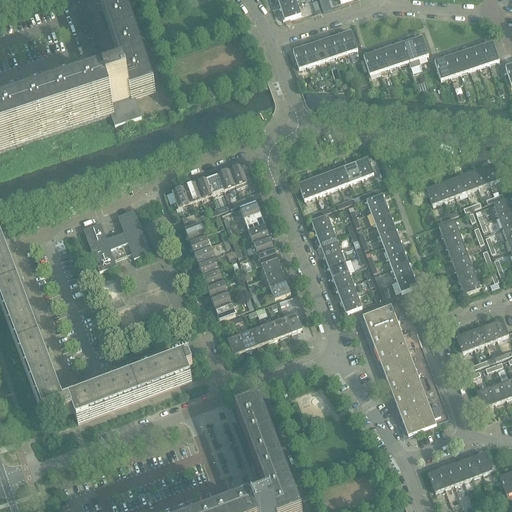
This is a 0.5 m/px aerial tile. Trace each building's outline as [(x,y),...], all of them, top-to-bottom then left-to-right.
[(17,124),(0,129),(0,154),(111,117),(108,108),(132,100),(135,99),(155,92),(123,0),(98,0),(112,40),(110,41),(109,41),(113,52),(114,52),(116,51),(128,89),(115,93),(112,87),(115,86),(109,69),(94,74),(100,91),(102,90),(109,88),(111,95),(107,96),(105,97),(104,95),(82,102),(80,94),(68,98),(71,106),(28,120),(26,112),(14,116),(17,124)] [(295,0),(277,0),(281,11),(297,6),(295,0)] [(297,6),(281,11),(285,23),(301,17),(297,6)] [(358,53),(352,34),(342,37),(348,56),(358,53)] [(342,37),(332,41),(338,59),(348,56),(342,37)] [(422,40),(412,43),(419,62),(429,58),(422,40)] [(332,41),(322,44),(328,63),(338,59),(332,41)] [(412,43),(403,46),(409,65),(411,71),(421,67),(419,62),(412,43)] [(322,44),(312,47),(319,66),(328,63),(322,44)] [(493,45),(483,48),(489,67),(499,64),(493,45)] [(403,46),(393,49),(399,68),(409,65),(403,46)] [(312,47),(303,50),(309,69),(319,66),(312,47)] [(483,48),(473,51),(480,70),(489,67),(483,48)] [(393,49),(383,52),(390,71),(399,68),(393,49)] [(303,50),(293,54),(299,72),(309,69),(303,50)] [(473,51),(464,55),(470,74),(480,70),(473,51)] [(383,52),(374,56),(380,75),(390,71),(383,52)] [(464,55),(454,58),(460,77),(470,74),(464,55)] [(374,56),(364,59),(370,78),(380,75),(374,56)] [(454,58),(444,61),(451,80),(460,77),(454,58)] [(444,61),(434,64),(441,83),(451,80),(444,61)] [(108,108),(111,117),(115,129),(142,120),(135,99),(132,100),(108,108)] [(356,166),(362,182),(374,177),(368,161),(356,166)] [(356,166),(345,170),(351,186),(362,182),(356,166)] [(495,166),(484,171),(490,187),(501,182),(495,166)] [(229,174),(235,190),(236,192),(248,188),(241,169),(229,174)] [(345,170),(333,174),(339,191),(351,186),(345,170)] [(484,171),(472,175),(478,191),(490,187),(484,171)] [(229,174),(218,178),(224,194),(235,190),(229,174)] [(333,174),(322,179),(328,195),(339,191),(333,174)] [(472,175),(461,179),(467,195),(478,191),(472,175)] [(218,178),(207,182),(213,198),(224,194),(218,178)] [(322,179),(310,183),(316,199),(328,195),(322,179)] [(461,179),(449,184),(455,200),(467,195),(461,179)] [(207,182),(195,187),(201,203),(213,198),(207,182)] [(310,183),(298,187),(305,204),(316,199),(310,183)] [(449,184),(438,188),(444,204),(455,200),(449,184)] [(195,187),(184,191),(190,207),(201,203),(195,187)] [(438,188),(426,192),(432,208),(444,204),(438,188)] [(184,191),(172,195),(178,211),(190,207),(184,191)] [(241,203),(242,207),(253,203),(251,198),(240,202),(241,203)] [(383,198),(367,204),(371,216),(387,210),(383,198)] [(511,207),(510,202),(494,208),(498,219),(511,214),(511,207)] [(256,205),(240,211),(245,223),(261,217),(256,205)] [(387,210),(371,216),(375,227),(392,221),(387,210)] [(101,226),(84,233),(100,275),(117,268),(111,253),(128,246),(134,262),(151,255),(135,213),(118,220),(124,236),(107,242),(101,226)] [(511,214),(498,219),(502,231),(511,227),(511,214)] [(261,217),(245,223),(249,235),(265,229),(261,217)] [(328,219),(311,225),(316,237),(332,231),(328,219)] [(392,221),(375,227),(380,238),(396,232),(392,221)] [(439,229),(443,240),(459,234),(455,223),(439,229)] [(201,226),(185,232),(189,244),(205,238),(201,226)] [(511,227),(502,231),(507,242),(511,240),(511,227)] [(265,229),(249,235),(253,246),(269,240),(265,229)] [(332,231),(316,237),(320,248),(336,242),(332,231)] [(396,232),(380,238),(384,250),(400,244),(396,232)] [(463,246),(459,234),(443,240),(447,252),(463,246)] [(0,306),(42,416),(44,415),(44,416),(62,409),(65,418),(74,414),(77,424),(78,426),(192,383),(191,381),(188,371),(193,369),(189,360),(186,361),(186,359),(118,384),(116,380),(110,382),(112,387),(69,403),(64,405),(35,329),(39,327),(37,320),(32,322),(0,236),(0,306)] [(205,238),(189,244),(194,255),(210,249),(205,238)] [(269,240),(253,246),(258,257),(273,251),(269,240)] [(336,242),(320,248),(324,259),(341,253),(336,242)] [(400,244),(384,250),(388,261),(404,255),(400,244)] [(468,257),(463,246),(447,252),(452,263),(468,257)] [(210,249),(194,255),(198,267),(214,261),(210,249)] [(258,257),(252,259),(256,271),(262,269),(278,263),(273,251),(258,257)] [(341,253),(324,259),(329,271),(345,265),(341,253)] [(404,255),(388,261),(393,272),(409,266),(404,255)] [(472,269),(468,257),(452,263),(456,275),(472,269)] [(214,261),(198,267),(202,278),(218,272),(214,261)] [(278,263),(262,269),(266,280),(282,274),(278,263)] [(345,265),(329,271),(333,282),(349,276),(355,274),(351,263),(345,265)] [(409,266),(393,272),(397,284),(413,278),(409,266)] [(476,280),(472,269),(456,275),(460,286),(476,280)] [(218,272),(202,278),(207,290),(223,284),(218,272)] [(282,274),(266,280),(270,291),(286,285),(282,274)] [(349,276),(333,282),(337,293),(353,287),(349,276)] [(413,278),(397,284),(401,296),(418,290),(413,278)] [(476,280),(460,286),(465,298),(481,292),(476,280)] [(223,284),(207,290),(211,301),(227,295),(223,284)] [(286,285),(270,291),(275,303),(291,297),(286,285)] [(353,287),(337,293),(341,305),(358,299),(353,287)] [(227,295),(211,301),(215,312),(231,306),(227,295)] [(358,299),(341,305),(346,317),(362,311),(358,299)] [(371,315),(358,320),(405,443),(417,438),(416,436),(450,424),(405,304),(372,317),(371,315)] [(231,306),(215,312),(220,324),(236,318),(231,306)] [(285,321),(291,337),(303,332),(297,316),(285,321)] [(285,321),(274,325),(280,341),(291,337),(285,321)] [(503,323),(491,327),(497,343),(509,339),(503,323)] [(274,325),(262,329),(268,345),(280,341),(274,325)] [(491,327),(480,332),(486,347),(497,343),(491,327)] [(262,329),(251,334),(257,350),(268,345),(262,329)] [(480,332),(468,336),(474,352),(486,347),(480,332)] [(251,334),(240,338),(246,354),(257,350),(251,334)] [(468,336),(456,340),(462,356),(474,352),(468,336)] [(240,338),(228,342),(234,358),(246,354),(240,338)] [(511,382),(500,387),(506,403),(511,400),(511,382)] [(500,387),(489,391),(495,407),(506,403),(500,387)] [(489,391),(477,395),(483,411),(495,407),(489,391)] [(300,511),(262,410),(247,416),(247,414),(242,416),(243,417),(235,420),(236,423),(252,464),(256,474),(261,489),(262,492),(265,500),(258,503),(248,506),(250,511),(300,511)] [(486,456),(476,459),(483,477),(493,474),(486,456)] [(476,459),(467,463),(474,481),(483,477),(476,459)] [(467,463),(457,466),(464,485),(474,481),(467,463)] [(457,466),(448,470),(455,488),(464,485),(457,466)] [(448,470),(438,473),(445,492),(455,488),(448,470)] [(438,473),(428,477),(435,495),(445,492),(438,473)] [(511,484),(509,477),(500,480),(507,499),(511,496),(511,484)] [(101,511),(97,500),(89,503),(92,511),(101,511)]
